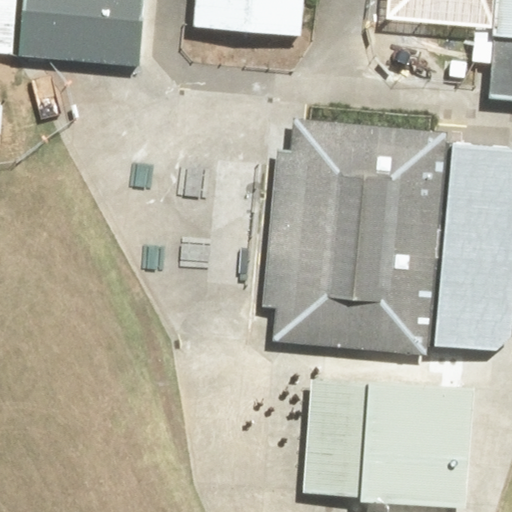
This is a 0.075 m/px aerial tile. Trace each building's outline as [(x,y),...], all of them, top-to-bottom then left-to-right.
[(147,0),(10,0),(7,47),(143,57),(147,0)] [(311,0),(189,0),(189,14),(310,24),(311,0)] [(511,0),(484,0),(477,90),(511,93),(511,0)] [(454,120),(285,107),(268,328),(437,344),(454,120)] [(511,124),(454,120),(437,344),(511,349),(511,124)] [(315,361),(304,483),(468,498),(479,376),(315,361)]
